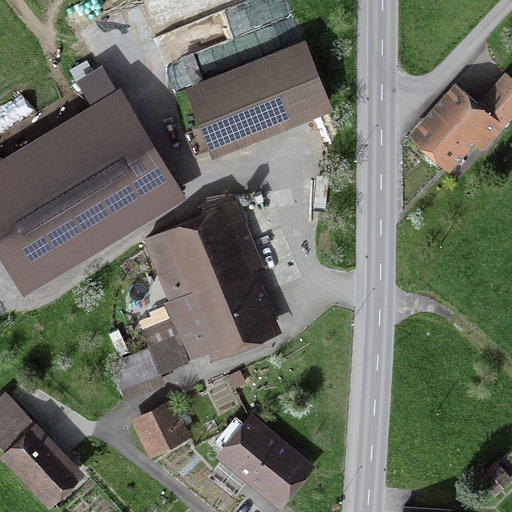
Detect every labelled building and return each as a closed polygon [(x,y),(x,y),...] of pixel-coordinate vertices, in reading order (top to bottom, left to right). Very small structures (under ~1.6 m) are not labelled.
[(303,48),(192,92),(214,148),(326,103),(303,48)] [(511,79),(507,75),(480,105),(463,91),(422,137),(446,158),(470,130),(486,144),(511,114),(511,79)] [(171,188),(117,98),(0,167),(0,245),(20,279),(171,188)] [(243,273),(261,266),(230,188),(205,199),(210,211),(147,238),(155,258),(139,265),(146,283),(162,276),(170,294),(156,300),(158,305),(168,301),(181,333),(112,362),(122,385),(265,326),(243,273)] [(75,473),(5,398),(0,402),(0,443),(49,496),(75,473)] [(169,404),(137,420),(152,450),(184,434),(169,404)] [(224,455),(278,499),(306,466),(252,421),(224,455)] [(499,473),(486,456),(471,468),(485,484),(499,473)]
